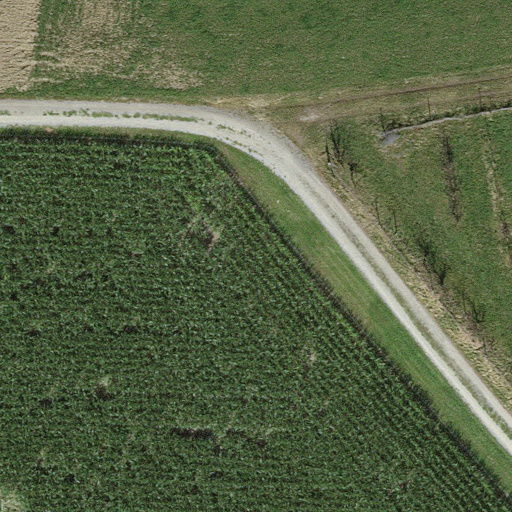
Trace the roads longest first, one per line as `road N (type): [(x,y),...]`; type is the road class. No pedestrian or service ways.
road 1 (track): [(0,122),(168,123),(250,138),(310,185),(511,433)]
road 2 (track): [(168,123),(511,78)]
